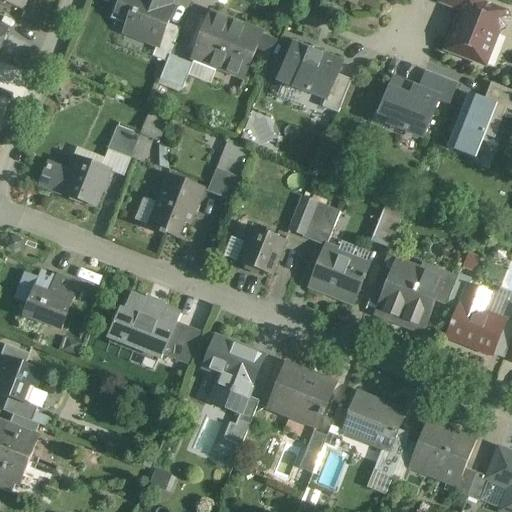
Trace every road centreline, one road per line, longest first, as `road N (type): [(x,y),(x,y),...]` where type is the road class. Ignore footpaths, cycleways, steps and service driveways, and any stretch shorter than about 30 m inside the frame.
road 1 (residential): [(0,207),(511,412)]
road 2 (residential): [(0,198),(76,0)]
